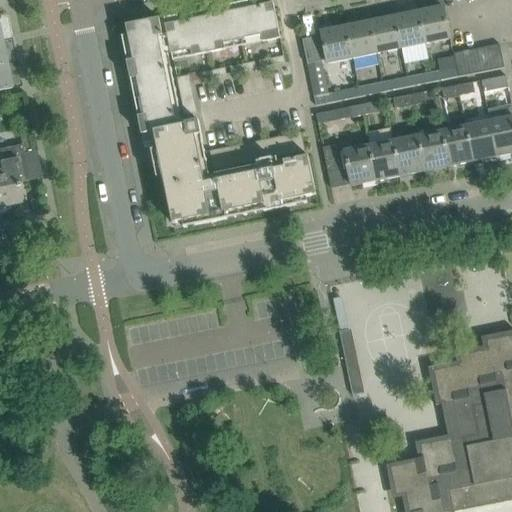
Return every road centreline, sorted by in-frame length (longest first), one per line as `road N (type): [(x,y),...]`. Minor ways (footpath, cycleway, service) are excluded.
road 1 (residential): [(135,278),(511,202)]
road 2 (residential): [(135,278),(79,0)]
road 3 (residential): [(0,305),(135,278)]
